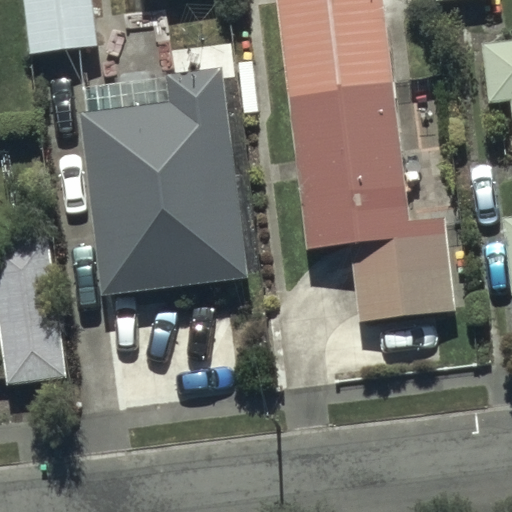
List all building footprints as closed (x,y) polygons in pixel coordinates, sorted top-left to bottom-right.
[(23,0),(28,65),(98,60),(93,0),(23,0)] [(376,0),(274,0),(306,266),(351,261),(360,334),(456,323),(445,229),(404,234),(376,0)] [(432,0),(434,13),(494,6),(493,0),(432,0)] [(511,308),(511,307),(511,55),(480,59),(487,119),(507,117),(511,165),(511,232),(503,233),(511,308)] [(78,134),(102,309),(250,289),(221,80),(169,87),(174,121),(78,134)] [(0,252),(0,317),(9,392),(67,385),(50,246),(0,252)]
